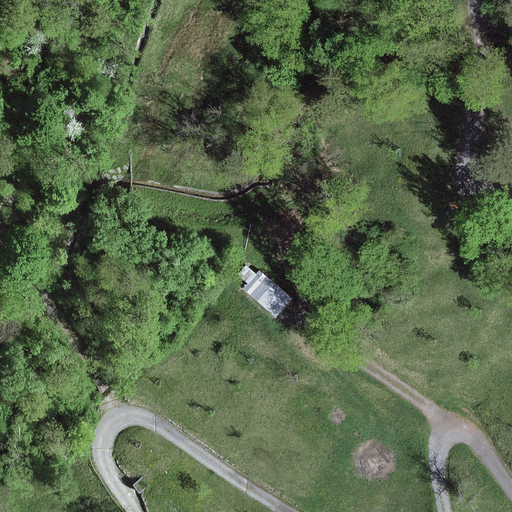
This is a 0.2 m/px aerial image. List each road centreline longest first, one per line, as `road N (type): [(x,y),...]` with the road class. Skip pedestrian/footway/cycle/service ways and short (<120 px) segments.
road 1 (track): [(132,511),(102,458),(104,430),(126,414),(166,425),(292,511)]
road 2 (track): [(511,244),(486,220),(473,185),(479,0)]
road 3 (track): [(114,418),(55,311),(0,246)]
road 4 (track): [(447,511),(442,447),(452,432),(469,430),(511,483)]
